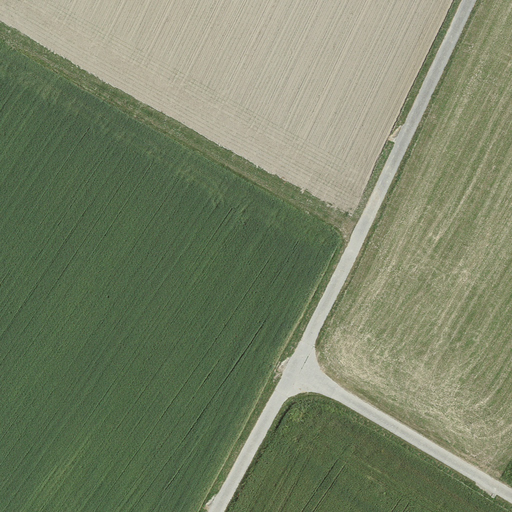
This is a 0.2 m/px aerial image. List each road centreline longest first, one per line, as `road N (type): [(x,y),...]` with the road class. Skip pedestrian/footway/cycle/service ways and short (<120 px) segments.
road 1 (track): [(466,0),(297,369),(215,511)]
road 2 (track): [(511,496),(297,369)]
